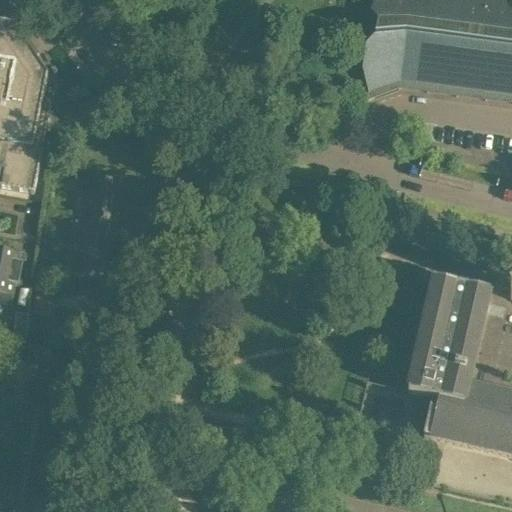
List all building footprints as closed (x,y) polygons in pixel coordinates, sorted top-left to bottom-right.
[(511,0),(380,0),(369,90),(367,91),(367,92),(367,93),(368,94),(367,101),(368,101),(370,94),(371,93),(371,92),(397,83),(398,84),(397,90),(399,90),(400,84),(401,83),(426,87),(427,88),(427,94),(428,94),(429,88),(430,87),(455,91),(456,92),(456,98),(457,98),(457,92),(458,91),(483,94),(483,95),(484,95),(485,96),(485,101),(486,101),(486,95),(487,95),(511,98),(511,0)] [(46,77),(34,59),(38,56),(34,50),(30,43),(25,46),(13,28),(12,27),(0,24),(0,189),(34,196),(51,108),(42,107),(47,78),(46,77)] [(92,203),(90,218),(118,222),(122,195),(117,194),(119,180),(96,176),(93,193),(82,191),(80,201),(92,203)] [(118,222),(90,218),(87,233),(75,232),(74,241),(86,243),(83,260),(106,264),(109,249),(113,250),(118,222)] [(0,304),(10,307),(14,285),(18,285),(22,265),(18,264),(20,255),(0,251),(0,304)] [(422,410),(430,411),(423,440),(511,460),(511,399),(468,390),(490,295),(434,282),(408,396),(424,399),(422,410)] [(54,287),(37,284),(32,315),(49,318),(54,287)] [(12,342),(25,344),(28,316),(15,315),(12,342)] [(47,342),(69,346),(72,333),(49,329),(47,342)]
